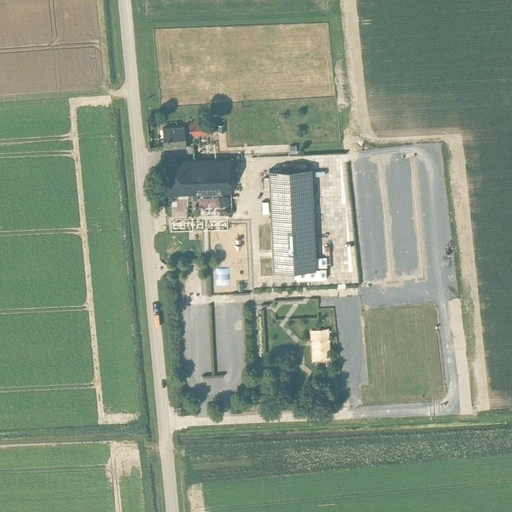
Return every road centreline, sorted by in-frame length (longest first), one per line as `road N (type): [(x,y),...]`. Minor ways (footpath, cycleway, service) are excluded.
road 1 (tertiary): [(171,511),(123,0)]
road 2 (unknown): [(138,164),(258,163)]
